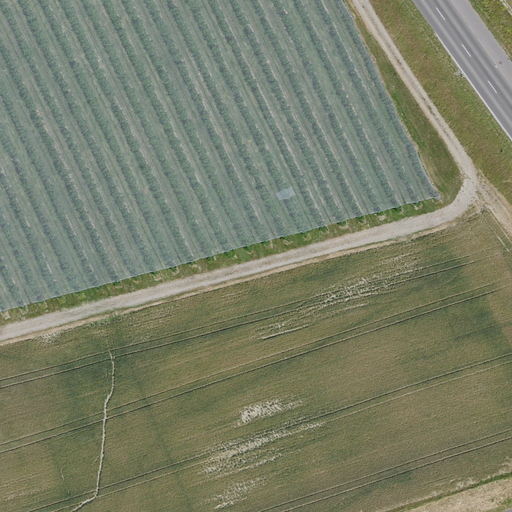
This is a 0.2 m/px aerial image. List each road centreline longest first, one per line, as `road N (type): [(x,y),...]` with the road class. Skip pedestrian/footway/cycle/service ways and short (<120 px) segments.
road 1 (track): [(361,0),(465,162),(469,187),(458,207),(0,335)]
road 2 (tertiary): [(431,0),(511,112)]
